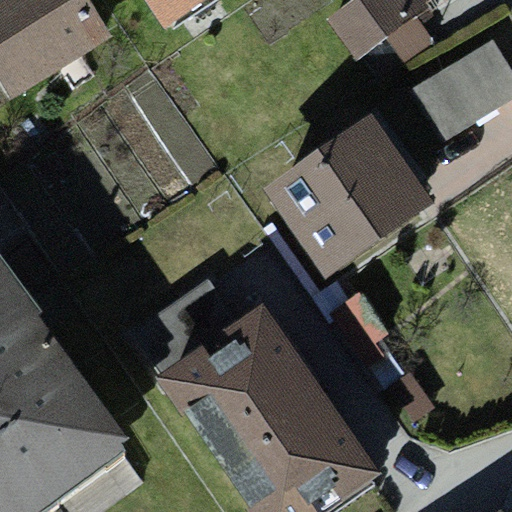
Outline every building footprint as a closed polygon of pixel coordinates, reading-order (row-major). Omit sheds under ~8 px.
[(111,37),(89,0),(0,0),(0,80),(10,97),(111,37)] [(184,0),(146,0),(159,18),(184,0)] [(430,0),(358,0),(331,18),(360,61),(437,9),(430,0)] [(511,51),(500,31),(407,85),(441,145),(511,103),(511,51)] [(427,203),(367,112),(256,185),(317,276),(427,203)] [(0,511),(29,511),(123,439),(0,284),(0,511)] [(309,511),(371,465),(243,299),(142,376),(247,511),(309,511)]
